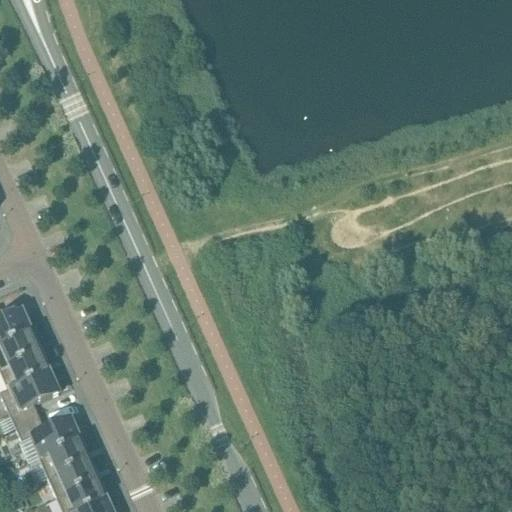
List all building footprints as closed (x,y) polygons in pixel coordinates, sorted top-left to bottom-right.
[(0,350),(28,338),(26,333),(29,332),(21,314),(2,323),(0,323),(0,350)] [(28,338),(0,350),(0,373),(37,357),(33,349),(36,348),(31,337),(28,338)] [(37,357),(0,373),(0,377),(7,393),(0,396),(0,397),(46,377),(42,369),(45,368),(40,357),(37,358),(37,357)] [(46,377),(0,397),(0,399),(15,432),(39,421),(33,409),(58,398),(51,380),(48,381),(46,377)] [(39,421),(15,432),(21,446),(30,442),(39,462),(38,462),(39,464),(77,446),(74,441),(78,440),(70,422),(44,434),(39,421)] [(77,446),(39,464),(47,482),(85,465),(82,457),(85,456),(80,445),(77,446)] [(85,465),(47,482),(56,502),(94,485),(91,477),(93,476),(89,465),(86,466),(85,465)] [(10,482),(0,486),(7,500),(17,496),(10,482)] [(94,485),(56,502),(60,511),(87,511),(103,505),(99,497),(102,495),(97,485),(95,486),(94,485)] [(12,511),(20,511),(23,511),(17,496),(7,500),(12,511)]
